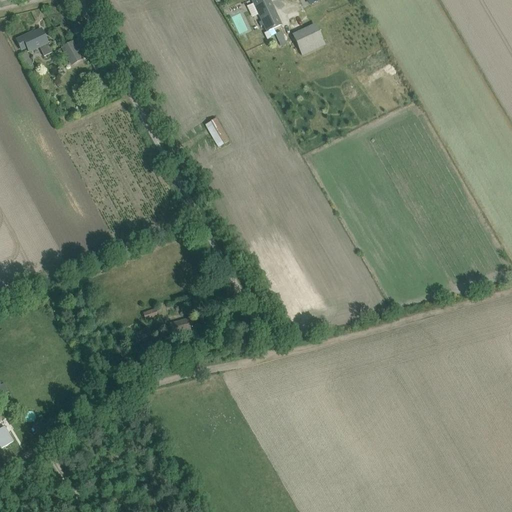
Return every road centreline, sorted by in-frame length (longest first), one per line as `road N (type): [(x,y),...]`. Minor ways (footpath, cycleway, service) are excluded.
road 1 (unclassified): [(275,355),(76,0)]
road 2 (unclassified): [(275,355),(143,387),(41,444),(86,511)]
road 3 (track): [(511,291),(275,355)]
